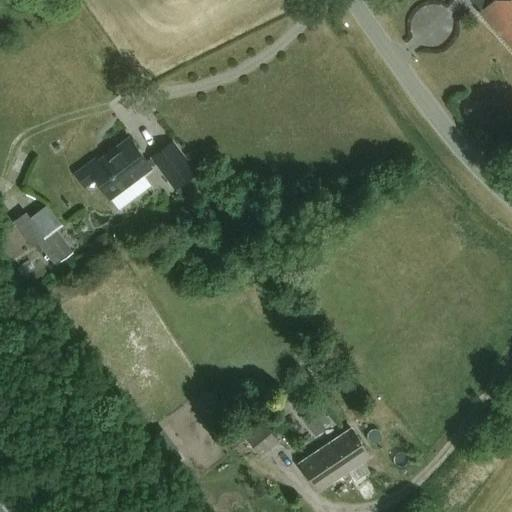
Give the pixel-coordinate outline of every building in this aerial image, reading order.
[(511,0),(468,0),(478,10),(476,11),(511,52),(511,0)] [(95,160),(75,176),(85,188),(95,180),(110,200),(151,169),(129,139),(97,162),(95,160)] [(197,175),(173,142),(149,159),(174,192),(197,175)] [(62,225),(48,206),(28,220),(43,239),(62,225)] [(57,231),(34,248),(42,258),(46,256),(48,259),(44,261),(50,270),(73,254),(57,231)] [(311,410),(301,418),(315,438),(325,431),(311,410)] [(245,438),(260,458),(279,443),(263,423),(245,438)] [(349,471),(355,481),(369,472),(362,462),(371,457),(352,429),(300,464),(319,492),(349,471)] [(151,440),(165,460),(167,458),(173,466),(181,460),(175,452),(178,449),(164,431),(151,440)]
